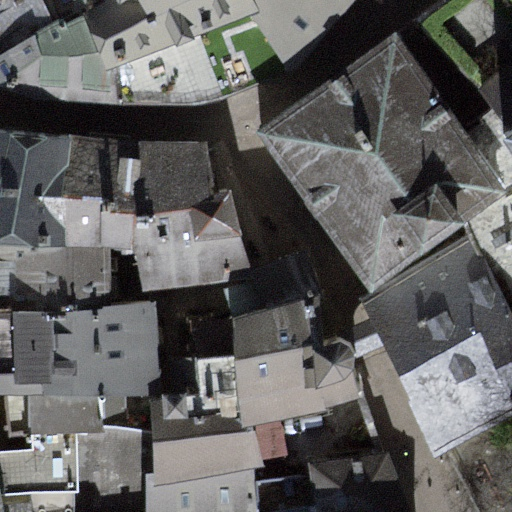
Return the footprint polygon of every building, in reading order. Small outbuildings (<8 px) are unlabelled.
[(0,0),(0,88),(37,99),(118,104),(198,104),(288,72),(250,17),(108,70),(84,13),(104,1),(103,0),(0,0)] [(103,0),(104,1),(84,13),(108,70),(250,17),(288,72),(297,68),(354,0),(103,0)] [(397,32),(255,133),(369,291),(506,194),(477,136),(397,32)] [(70,139),(0,132),(0,248),(98,254),(100,200),(62,197),(70,139)] [(98,254),(108,254),(117,258),(128,267),(139,266),(142,144),(95,141),(70,139),(62,197),(100,200),(98,254)] [(142,144),(139,266),(140,274),(153,274),(154,282),(182,279),(182,286),(232,281),(231,271),(251,266),(231,191),(216,191),(208,146),(142,144)] [(511,319),(468,237),(361,299),(432,454),(511,406),(511,319)] [(162,392),(154,300),(111,303),(108,254),(98,254),(0,248),(0,301),(10,302),(12,372),(0,373),(0,396),(27,396),(28,434),(121,424),(122,396),(162,392)] [(232,281),(233,318),(319,294),(323,293),(309,250),(251,266),(231,271),(232,281)] [(319,294),(233,318),(238,401),(242,425),(328,409),(358,396),(352,369),(354,364),(355,353),(349,343),(337,337),(323,338),(319,294)] [(263,466),(250,413),(193,418),(187,396),(149,401),(153,472),(145,474),(146,489),(145,511),(258,511),(256,481),(264,480),(263,466)] [(404,511),(388,452),(309,463),(309,474),(264,480),(256,481),(258,511),(404,511)] [(0,511),(29,511),(28,503),(2,506),(0,493),(0,511)]
